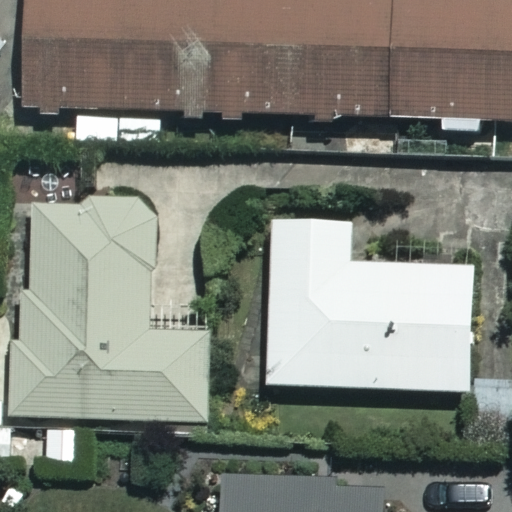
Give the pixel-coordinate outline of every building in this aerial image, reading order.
[(511,123),(511,0),(31,0),(28,111),(445,124),(445,135),(482,136),(483,123),(511,123)] [(0,58),(9,47),(0,40),(0,58)] [(19,418),(48,419),(45,478),(95,479),(97,421),(210,425),(214,333),(154,331),(159,210),(39,205),(35,297),(23,297),(19,418)] [(355,227),(277,225),(273,391),(474,395),(476,270),(354,268),(355,227)] [(511,385),(478,385),(478,447),(511,447),(511,385)] [(409,511),(410,491),(227,485),(225,511),(409,511)]
